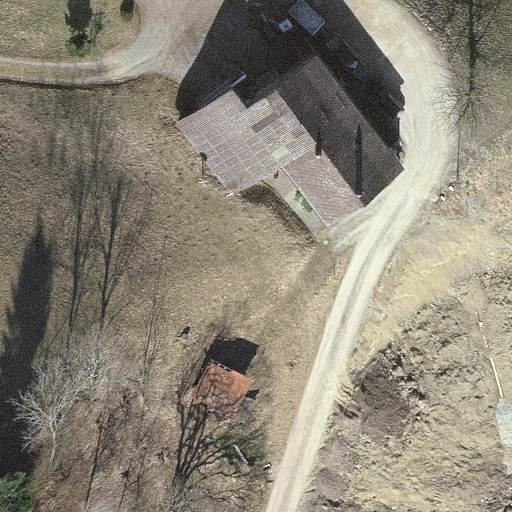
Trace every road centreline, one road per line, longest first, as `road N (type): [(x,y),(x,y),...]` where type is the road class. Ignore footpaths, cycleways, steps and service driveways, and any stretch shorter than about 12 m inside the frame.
road 1 (track): [(318,0),(347,7),(416,62),(434,103),(438,144),(354,293),(279,511)]
road 2 (track): [(0,64),(113,75),(170,40),(176,0)]
